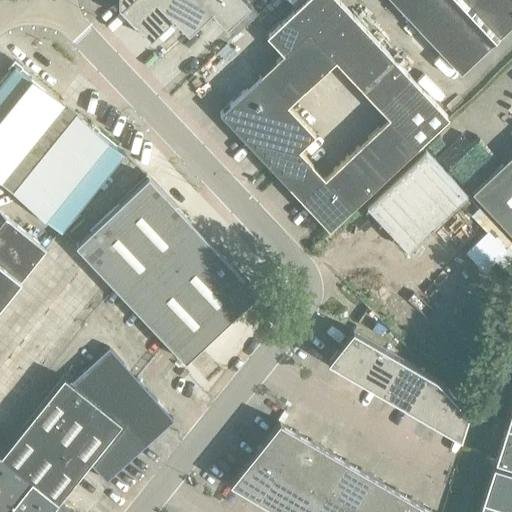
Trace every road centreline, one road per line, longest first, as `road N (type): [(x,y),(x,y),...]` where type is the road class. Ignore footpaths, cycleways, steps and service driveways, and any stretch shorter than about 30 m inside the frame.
road 1 (unclassified): [(141,511),(297,319),(303,287),(291,254),(55,0)]
road 2 (unknown): [(209,429),(110,325),(93,321),(80,325),(0,416)]
